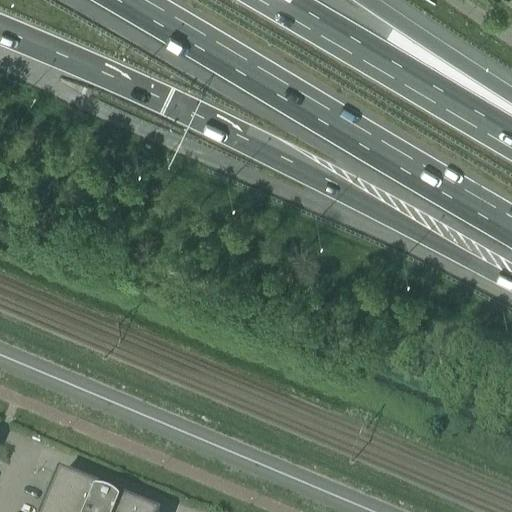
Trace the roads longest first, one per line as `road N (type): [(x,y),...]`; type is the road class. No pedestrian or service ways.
road 1 (motorway): [(0,30),(511,284)]
road 2 (motorway): [(129,0),(511,225)]
road 3 (motorway): [(511,133),(283,0)]
road 4 (motorway): [(511,103),(364,0)]
road 5 (unclassified): [(23,459),(146,511)]
